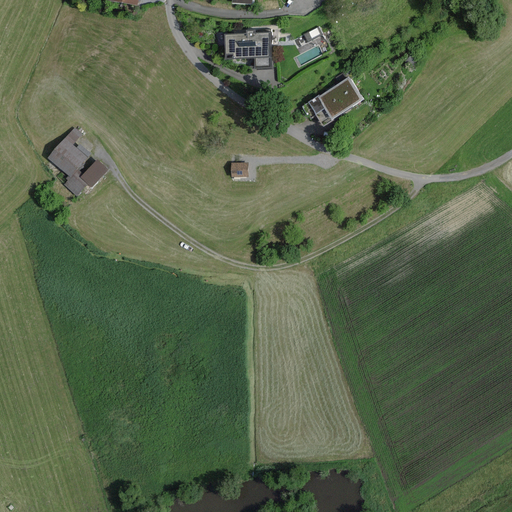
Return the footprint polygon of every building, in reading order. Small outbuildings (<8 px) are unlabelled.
[(233,33),(234,48),(228,48),(229,57),(259,56),(259,67),(276,66),(275,32),(264,32),(263,29),(252,29),(252,32),(233,33)] [(420,60),(415,56),(411,62),(415,65),(420,60)] [(314,117),(321,113),(328,125),(368,98),(353,76),(324,95),(323,94),(306,105),(314,117)] [(53,157),(74,175),(68,183),(70,185),(84,196),(95,183),(80,169),(90,156),(76,144),(85,133),(78,127),(53,157)] [(251,174),(251,163),(236,163),(237,175),(251,174)]
